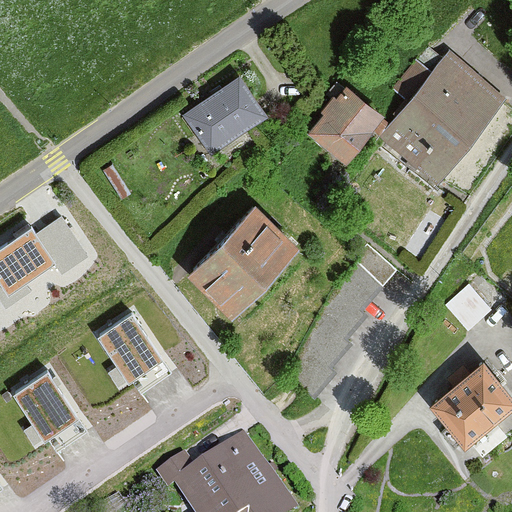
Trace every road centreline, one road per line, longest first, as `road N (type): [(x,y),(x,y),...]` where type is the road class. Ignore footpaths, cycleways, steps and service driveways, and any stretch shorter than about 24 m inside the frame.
road 1 (residential): [(326,495),(329,457),(359,394),(511,158)]
road 2 (unclassified): [(290,0),(57,161)]
road 3 (unclassified): [(57,161),(232,373)]
road 4 (residential): [(30,511),(232,373)]
road 5 (unclassified): [(232,373),(326,495)]
